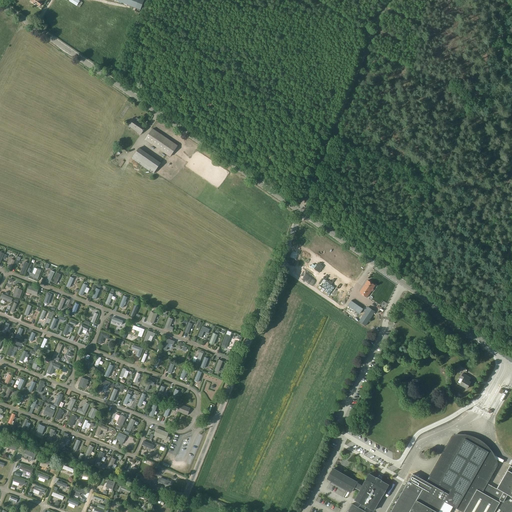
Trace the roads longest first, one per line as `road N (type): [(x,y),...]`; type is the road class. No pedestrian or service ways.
road 1 (tertiary): [(301,211),(0,0)]
road 2 (unclassified): [(178,511),(301,211)]
road 3 (tertiary): [(511,359),(301,211)]
